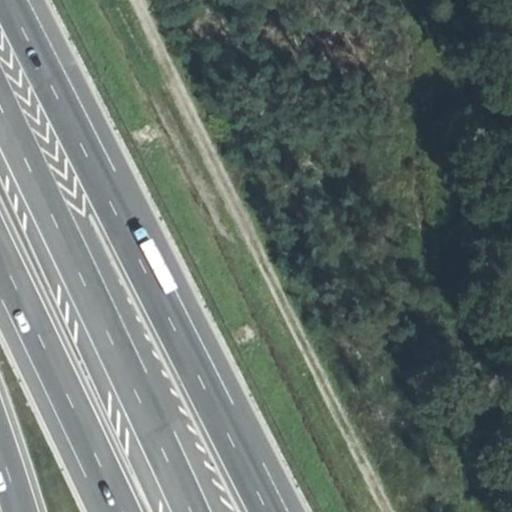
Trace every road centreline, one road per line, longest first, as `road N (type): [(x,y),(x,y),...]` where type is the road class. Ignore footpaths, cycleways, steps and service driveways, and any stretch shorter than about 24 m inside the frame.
road 1 (motorway): [(266,511),(6,0)]
road 2 (track): [(374,511),(128,0)]
road 3 (track): [(472,511),(424,0)]
road 4 (motorway): [(191,511),(0,105)]
road 5 (motorway): [(0,249),(122,511)]
